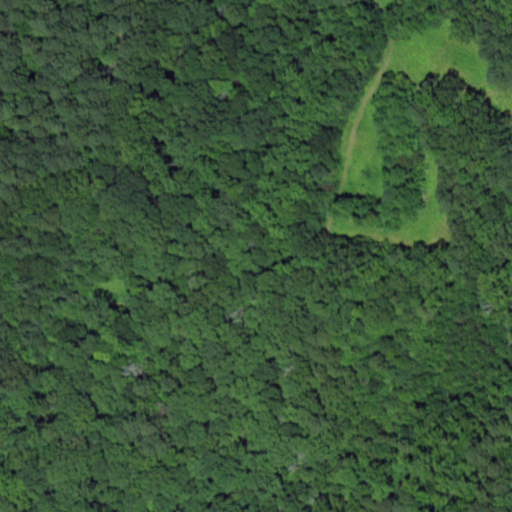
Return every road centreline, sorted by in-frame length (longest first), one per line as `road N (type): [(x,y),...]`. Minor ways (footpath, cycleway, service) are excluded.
road 1 (track): [(335,199),(308,255),(210,299),(105,311),(40,396),(0,472)]
road 2 (track): [(393,30),(335,199)]
